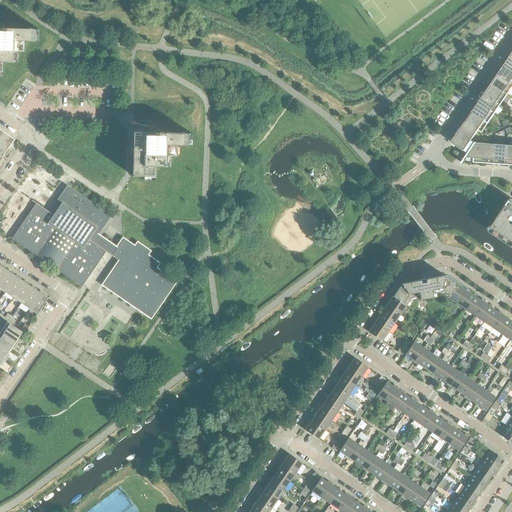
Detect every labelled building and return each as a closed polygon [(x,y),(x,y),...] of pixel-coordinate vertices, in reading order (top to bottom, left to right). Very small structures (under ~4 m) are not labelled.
[(35,29),(2,28),(0,27),(0,72),(2,72),(3,62),(13,62),(14,51),(24,51),(24,41),(35,41),(35,29)] [(505,60),(503,64),(511,69),(511,55),(507,61),(505,60)] [(511,69),(503,64),(500,67),(502,68),(498,74),(511,83),(511,69)] [(511,88),(511,83),(498,74),(494,80),(492,79),(490,82),(508,95),(511,88)] [(508,95),(490,82),(487,86),(489,87),(485,93),(501,104),(505,107),(511,98),(508,95)] [(501,104),(485,93),(481,99),(479,98),(477,101),(495,114),(501,104)] [(476,106),(472,112),(488,123),(495,114),(477,101),(475,105),(476,106)] [(488,123),(472,112),(468,118),(466,117),(464,120),(466,122),(478,131),(481,133),(488,123)] [(478,131),(466,122),(451,143),(468,154),(462,163),(463,163),(467,157),(474,158),(474,162),(487,163),(487,165),(494,166),(495,164),(496,144),(475,143),(471,140),(478,131)] [(0,142),(10,150),(14,144),(12,143),(15,139),(0,129),(0,142)] [(177,155),(177,145),(191,145),(192,133),(155,132),(133,131),(132,176),(143,176),(143,180),(155,180),(155,166),(170,166),(171,155),(177,155)] [(10,150),(0,142),(0,155),(2,157),(4,154),(6,155),(10,150)] [(507,145),(496,144),(495,164),(501,164),(501,166),(505,166),(507,145)] [(58,269),(82,285),(105,251),(119,261),(103,284),(151,317),(176,282),(156,268),(159,263),(147,255),(150,251),(138,243),(134,247),(123,239),(117,247),(98,233),(110,216),(71,189),(69,192),(65,189),(61,196),(65,199),(53,215),(37,203),(26,220),(13,238),(37,254),(36,255),(42,259),(42,258),(49,262),(53,265),(52,266),(58,270),(58,269)] [(511,201),(510,200),(494,224),(493,225),(511,237),(511,201)] [(1,265),(0,265),(0,282),(8,270),(1,265)] [(8,270),(0,282),(0,288),(5,292),(16,276),(8,270)] [(399,284),(392,294),(407,304),(411,298),(415,297),(416,300),(437,296),(436,293),(441,292),(447,297),(458,282),(447,275),(399,284)] [(16,276),(5,292),(13,298),(24,281),(16,276)] [(32,287),(24,281),(13,298),(21,303),(32,287)] [(467,288),(458,282),(447,297),(457,303),(467,288)] [(40,292),(32,287),(21,303),(29,309),(40,292)] [(467,288),(457,303),(466,309),(475,296),(469,292),(470,291),(467,288)] [(48,298),(40,292),(29,309),(37,314),(48,298)] [(407,304),(392,294),(386,303),(401,313),(407,304)] [(481,300),(475,296),(466,309),(475,316),(485,301),(482,299),(481,300)] [(485,301),(475,316),(484,322),(493,308),(487,304),(488,303),(485,301)] [(385,307),(381,313),(394,322),(401,313),(386,303),(384,306),(385,307)] [(493,308),(484,322),(492,328),(503,313),(499,311),(498,312),(493,308)] [(394,322),(381,313),(377,319),(376,318),(374,322),(388,332),(394,322)] [(503,313),(492,328),(501,334),(510,321),(505,317),(506,315),(503,313)] [(419,325),(421,327),(423,328),(426,323),(437,330),(440,325),(426,315),(419,325)] [(23,332),(7,322),(3,319),(0,323),(0,330),(18,343),(22,337),(20,336),(23,332)] [(511,321),(510,321),(501,334),(510,340),(511,337),(511,321)] [(388,332),(374,322),(371,325),(373,326),(369,332),(382,341),(388,332)] [(18,343),(0,330),(0,343),(10,350),(12,347),(14,348),(18,343)] [(413,363),(423,348),(414,342),(405,355),(411,359),(410,361),(413,363)] [(0,356),(6,360),(9,355),(8,354),(10,350),(0,343),(0,356)] [(491,347),(487,344),(483,350),(488,353),(491,347)] [(423,348),(413,363),(417,365),(418,363),(423,367),(432,354),(423,348)] [(432,354),(423,367),(429,371),(428,373),(431,375),(441,360),(432,354)] [(349,363),(347,366),(362,376),(368,367),(355,358),(350,364),(349,363)] [(441,360),(431,375),(434,377),(435,376),(441,379),(450,366),(441,360)] [(362,376),(347,366),(345,369),(346,370),(342,376),(355,385),(362,376)] [(459,372),(450,366),(441,379),(447,383),(446,385),(449,387),(459,372)] [(468,378),(459,372),(449,387),(452,389),(453,388),(459,392),(468,378)] [(337,381),(335,384),(349,394),(355,385),(342,376),(338,382),(337,381)] [(468,378),(459,392),(465,396),(464,397),(467,399),(477,384),(468,378)] [(387,402),(397,387),(394,385),(393,386),(387,382),(377,395),(387,402)] [(334,388),(330,394),(343,403),(349,394),(335,384),(332,387),(334,388)] [(486,391),(477,384),(467,399),(470,401),(471,400),(477,404),(486,391)] [(400,389),(397,387),(387,402),(396,408),(405,394),(399,390),(400,389)] [(485,412),(495,397),(486,391),(477,404),(483,408),(482,409),(485,412)] [(325,399),(322,402),(337,412),(343,403),(330,394),(326,400),(325,399)] [(405,394),(396,408),(405,414),(415,399),(412,397),(411,398),(405,394)] [(418,401),(415,399),(405,414),(414,420),(423,406),(417,402),(418,401)] [(337,412),(322,402),(320,405),(322,406),(318,412),(331,421),(337,412)] [(429,410),(423,406),(414,420),(423,426),(433,411),(430,409),(429,410)] [(436,413),(433,411),(423,426),(431,432),(441,419),(435,415),(436,413)] [(331,421),(318,412),(314,418),(312,417),(310,420),(325,430),(331,421)] [(446,423),(441,419),(431,432),(440,438),(451,423),(447,421),(446,423)] [(325,430),(310,420),(308,423),(310,424),(305,430),(319,439),(325,430)] [(451,423),(440,438),(449,444),(458,431),(453,427),(454,425),(451,423)] [(511,429),(506,426),(500,435),(511,443),(511,429)] [(464,435),(458,431),(449,444),(459,451),(469,436),(465,433),(464,435)] [(348,459),(358,444),(348,438),(339,451),(346,455),(345,457),(348,459)] [(416,444),(415,446),(411,443),(407,448),(411,451),(416,454),(421,447),(416,444)] [(367,450),(358,444),(348,459),(351,461),(352,460),(358,464),(367,450)] [(376,456),(367,450),(358,464),(363,468),(362,469),(366,471),(376,456)] [(490,450),(483,459),(498,469),(504,460),(490,450)] [(397,464),(400,459),(402,455),(399,452),(396,456),(393,461),(397,464)] [(283,459),(281,462),(296,472),(302,463),(289,454),(285,460),(283,459)] [(385,463),(376,456),(366,471),(369,473),(370,472),(375,476),(385,463)] [(483,459),(477,468),(490,477),(494,473),(495,474),(498,469),(483,459)] [(438,460),(434,466),(440,470),(443,465),(444,464),(438,460)] [(296,472),(281,462),(279,465),(281,466),(277,472),(290,481),(296,472)] [(385,463),(375,476),(381,480),(380,481),(383,483),(393,469),(385,463)] [(477,468),(471,477),(486,487),(489,483),(487,482),(490,477),(477,468)] [(393,469),(383,483),(386,486),(387,484),(393,488),(402,475),(393,469)] [(271,477),(269,480),(284,490),(290,481),(277,472),(273,478),(271,477)] [(411,481),(402,475),(393,488),(399,492),(398,493),(401,496),(411,481)] [(486,487),(471,477),(465,486),(478,495),(481,490),(483,491),(486,487)] [(321,497),(331,483),(328,481),(327,482),(321,478),(312,491),(321,497)] [(284,490),(269,480),(267,483),(268,484),(264,490),(278,499),(284,490)] [(420,487),(411,481),(401,496),(404,498),(405,496),(411,500),(420,487)] [(331,483),(321,497),(330,504),(339,490),(333,486),(334,485),(331,483)] [(478,495),(465,486),(459,495),(474,505),(476,501),(475,500),(478,495)] [(420,487),(411,500),(417,504),(416,506),(419,508),(430,493),(420,487)] [(278,499),(264,490),(260,496),(259,495),(257,498),(272,508),(278,499)] [(339,490),(330,504),(339,510),(349,495),(346,493),(345,494),(339,490)] [(349,495),(339,510),(342,511),(350,511),(357,502),(351,499),(352,497),(349,495)] [(474,505),(459,495),(453,504),(464,511),(466,511),(469,508),(471,509),(474,505)] [(256,502),(252,508),(258,511),(268,511),(272,508),(257,498),(255,501),(256,502)] [(363,506),(357,502),(350,511),(363,511),(367,507),(364,505),(363,506)]
